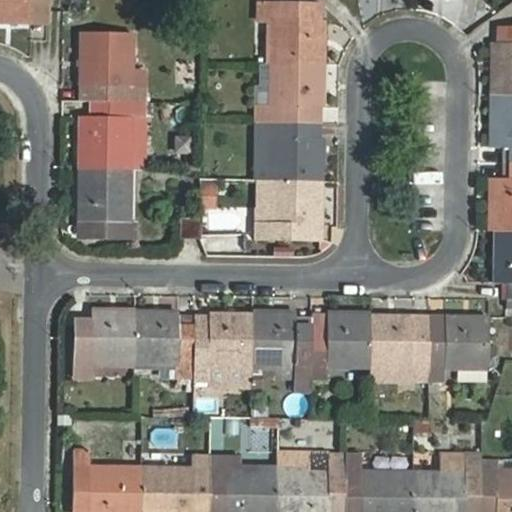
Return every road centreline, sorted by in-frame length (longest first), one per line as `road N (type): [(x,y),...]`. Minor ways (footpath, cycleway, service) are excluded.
road 1 (residential): [(353,275),(427,271),(447,261),(458,226),(459,65),(448,45),(399,27),(374,44),(360,68),(355,235)]
road 2 (residential): [(38,267),(353,275)]
road 3 (residential): [(38,267),(32,511)]
road 4 (residential): [(0,61),(24,73),(40,96),(38,267)]
